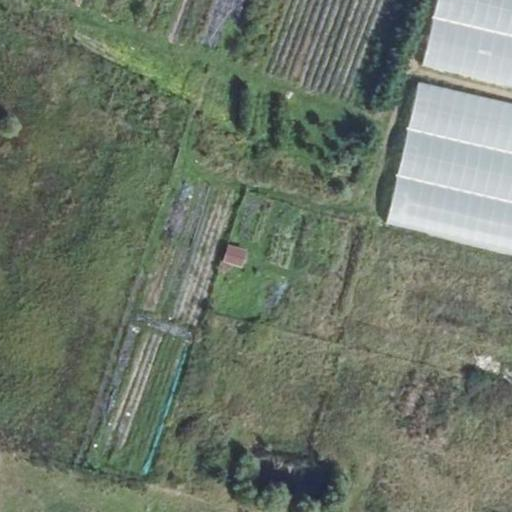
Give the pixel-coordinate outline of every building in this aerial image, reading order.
[(511,0),(451,0),(450,4),(511,19),(511,0)] [(511,38),(445,24),(434,69),(511,86),(511,38)] [(511,102),(415,83),(406,127),(511,147),(511,102)] [(511,164),(390,137),(386,155),(511,184),(511,164)] [(511,202),(384,173),(380,192),(511,222),(511,202)] [(220,263),(238,268),(244,249),(225,244),(220,263)]
